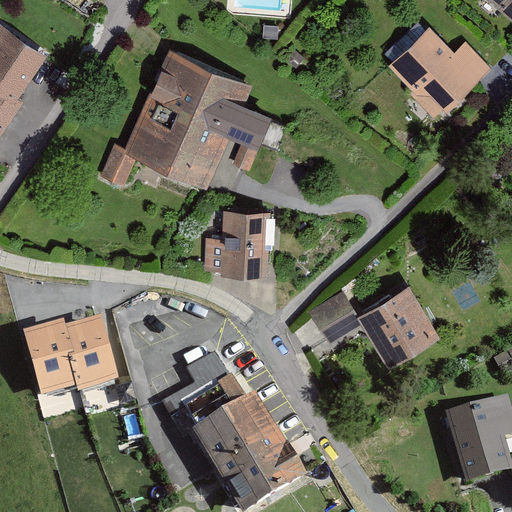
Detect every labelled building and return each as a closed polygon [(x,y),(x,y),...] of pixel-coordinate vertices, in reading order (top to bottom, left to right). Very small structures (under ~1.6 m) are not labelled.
[(511,0),(492,0),(511,15),(511,0)] [(55,55),(0,20),(0,134),(3,136),(55,55)] [(427,24),(384,64),(437,120),(492,69),(464,40),(453,51),(427,24)] [(253,81),(164,44),(123,144),(116,142),(103,173),(124,182),(135,154),(206,182),(227,131),(243,137),(232,162),(252,170),(275,114),(244,101),(253,81)] [(272,211),(222,209),(221,237),(207,237),(206,274),(270,277),(272,211)] [(412,282),(357,313),(363,325),(387,368),(443,337),(412,282)] [(346,292),(312,310),(330,343),(363,325),(357,313),(346,292)] [(121,376),(103,314),(68,325),(65,316),(24,328),(43,391),(78,381),(80,389),(121,376)] [(231,405),(189,430),(237,511),(247,511),(306,477),(242,368),(217,382),(231,405)] [(511,408),(508,395),(442,413),(464,488),(511,474),(511,469),(504,440),(511,437),(511,408)]
